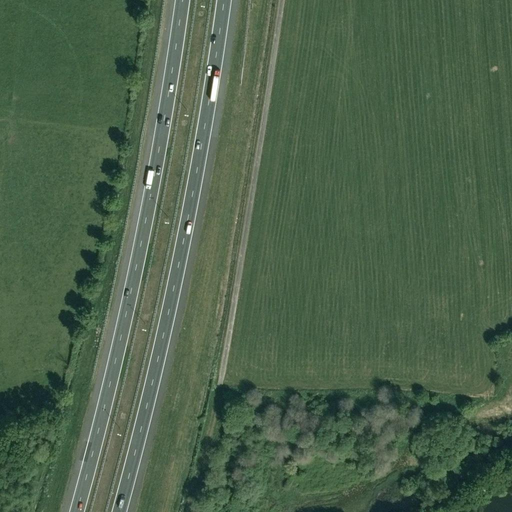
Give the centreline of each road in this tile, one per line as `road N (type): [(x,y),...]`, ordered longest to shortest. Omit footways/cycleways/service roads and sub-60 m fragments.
road 1 (motorway): [(181,0),(157,161),(74,511)]
road 2 (motorway): [(119,511),(177,270),(225,0)]
